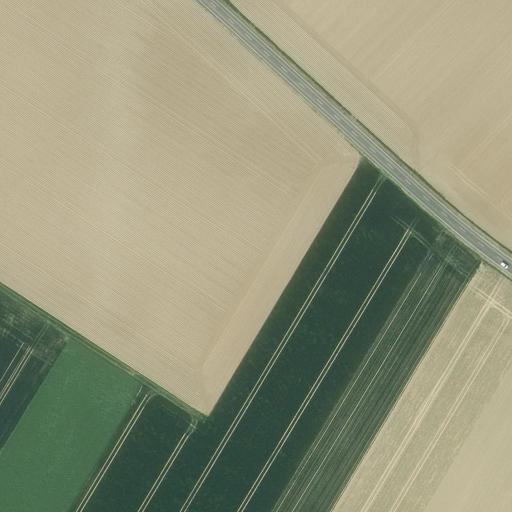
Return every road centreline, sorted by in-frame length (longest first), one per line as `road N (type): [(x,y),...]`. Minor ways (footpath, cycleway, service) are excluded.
road 1 (secondary): [(511,269),(207,0)]
road 2 (track): [(207,421),(0,286)]
